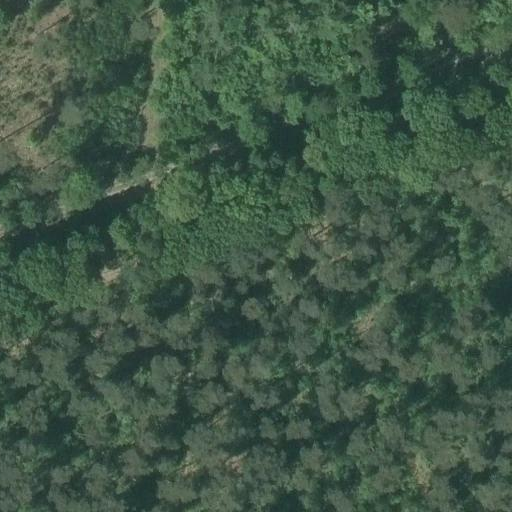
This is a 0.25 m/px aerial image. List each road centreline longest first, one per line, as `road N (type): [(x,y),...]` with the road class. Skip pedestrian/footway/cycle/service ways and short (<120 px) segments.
road 1 (track): [(511,122),(0,320)]
road 2 (track): [(0,232),(511,34)]
road 3 (track): [(187,246),(182,511)]
road 4 (track): [(162,169),(160,0)]
